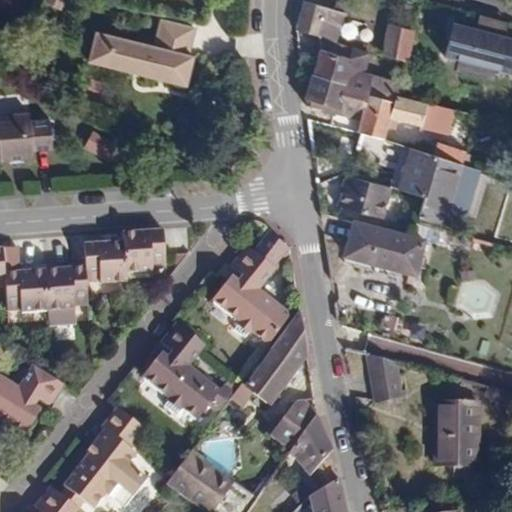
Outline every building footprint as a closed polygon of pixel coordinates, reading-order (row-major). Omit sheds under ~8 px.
[(65,9),(67,0),(48,0),(47,5),(65,9)] [(338,27),(346,0),(344,0),(334,0),(331,9),(302,2),(296,25),(295,30),(319,36),(324,23),(338,27)] [(155,47),(95,33),(88,61),(186,85),(193,57),(188,55),(195,29),(161,21),(155,47)] [(406,63),(414,31),(387,24),(379,52),(406,63)] [(511,40),(456,25),(446,59),(511,75),(511,40)] [(398,84),(363,73),(368,55),(349,49),(346,58),(318,50),(312,71),(344,81),(336,109),(335,113),(358,120),(365,99),(392,105),(395,96),(398,84)] [(336,109),(344,81),(312,71),(303,97),(304,100),(336,109)] [(469,143),(476,115),(395,96),(392,105),(365,99),(358,120),(386,129),(390,119),(469,143)] [(52,149),(50,119),(30,120),(30,112),(0,113),(0,161),(33,158),(33,150),(52,149)] [(382,141),(386,129),(358,120),(355,132),(382,141)] [(92,132),(84,150),(112,162),(119,144),(92,132)] [(449,205),(461,166),(402,146),(390,189),(425,198),(449,205)] [(381,219),(390,189),(345,176),(336,207),(381,219)] [(414,276),(423,241),(353,222),(343,257),(414,276)] [(165,255),(164,230),(123,233),(124,243),(127,274),(153,271),(152,258),(165,256),(165,255)] [(290,315),(262,293),(277,274),(273,271),(291,249),(271,233),(255,254),(247,247),(233,266),(244,275),(248,277),(243,284),(239,281),(233,276),(232,278),(214,301),(240,322),(238,324),(240,326),(237,330),(246,337),(249,333),(251,334),(253,332),(269,344),(290,315)] [(127,274),(124,243),(84,246),(86,269),(86,275),(102,274),(103,284),(104,287),(128,285),(127,274)] [(294,254),(294,252),(291,249),(273,271),(277,274),(294,254)] [(166,269),(165,256),(152,258),(153,271),(166,269)] [(87,286),(86,275),(86,269),(47,272),(49,314),(50,330),(77,328),(76,312),(76,309),(75,298),(88,297),(87,286)] [(49,314),(47,272),(7,276),(7,280),(8,292),(9,303),(23,301),(24,312),(25,316),(49,314)] [(103,284),(102,274),(86,275),(87,286),(103,284)] [(243,284),(248,277),(244,275),(239,281),(243,284)] [(89,308),(88,297),(75,298),(76,309),(89,308)] [(24,312),(23,301),(9,303),(9,314),(24,312)] [(271,406),(309,356),(302,312),(245,385),(242,382),(233,395),(230,398),(242,407),(253,392),(271,406)] [(218,393),(188,368),(198,355),(206,344),(178,323),(162,344),(173,353),(177,356),(173,362),(169,359),(162,354),(142,379),(170,400),(168,403),(169,404),(166,408),(176,416),(179,412),(181,414),(183,411),(198,423),(209,409),(221,395),(218,393)] [(173,362),(177,356),(173,353),(169,359),(173,362)] [(403,398),(397,363),(368,355),(377,402),(403,398)] [(31,404),(35,396),(40,399),(52,406),(65,386),(54,378),(33,365),(20,386),(0,374),(0,419),(25,434),(41,409),(36,406),(31,404)] [(233,395),(223,387),(218,393),(221,395),(209,409),(218,416),(230,398),(233,395)] [(511,407),(511,393),(489,387),(487,396),(496,403),(511,407)] [(36,406),(40,399),(35,396),(31,404),(36,406)] [(294,451),(320,415),(298,400),(272,435),(294,451)] [(478,466),(479,402),(437,401),(437,465),(478,466)] [(130,463),(139,453),(132,448),(135,444),(146,430),(119,409),(103,429),(107,432),(114,438),(106,448),(99,442),(89,454),(92,457),(68,486),(70,489),(87,501),(95,508),(108,492),(126,507),(149,478),(130,463)] [(341,480),(332,455),(337,451),(320,415),(294,451),(293,452),(310,474),(304,479),(308,485),(295,495),(303,506),(311,499),(341,480)] [(114,438),(107,432),(99,442),(106,448),(114,438)] [(251,511),(258,502),(228,480),(204,463),(190,453),(175,475),(167,485),(204,511),(251,511)] [(347,511),(341,480),(311,499),(314,511),(347,511)] [(78,511),(81,508),(65,496),(53,487),(37,508),(42,511),(78,511)] [(87,501),(70,489),(65,496),(81,508),(87,501)]
